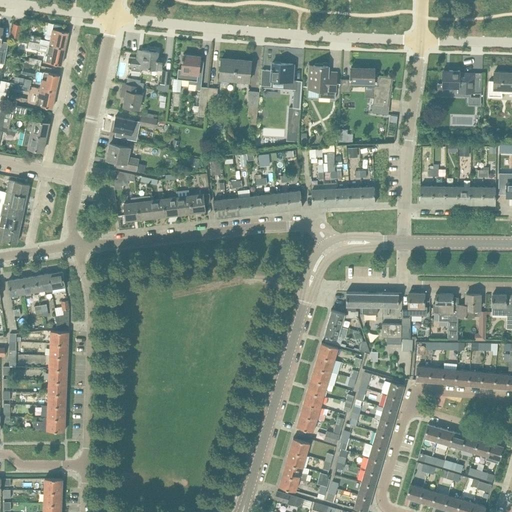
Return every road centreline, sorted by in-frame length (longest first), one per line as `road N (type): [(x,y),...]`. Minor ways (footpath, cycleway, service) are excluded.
road 1 (residential): [(420,40),(113,16)]
road 2 (tertiary): [(243,503),(315,266),(331,247)]
road 3 (residential): [(76,246),(304,224),(331,247)]
road 4 (residential): [(86,465),(91,304),(76,246)]
road 5 (residential): [(404,209),(420,40)]
road 6 (residential): [(78,177),(113,16)]
road 7 (residential): [(79,12),(45,171)]
